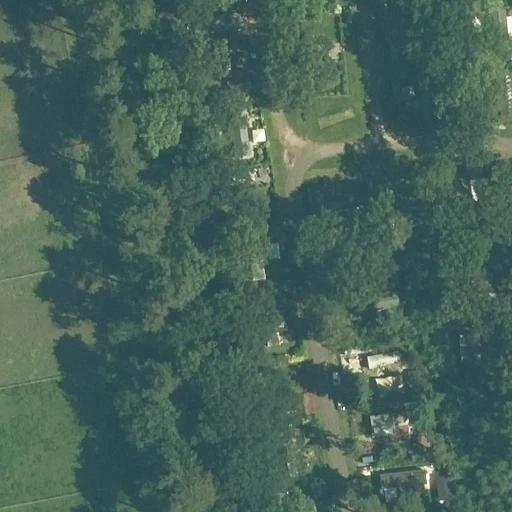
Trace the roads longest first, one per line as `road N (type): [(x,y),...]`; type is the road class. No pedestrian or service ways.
road 1 (track): [(302,158),(292,179),(352,511)]
road 2 (track): [(511,129),(302,158)]
road 3 (track): [(302,158),(280,147),(250,0)]
road 4 (track): [(383,145),(360,0)]
